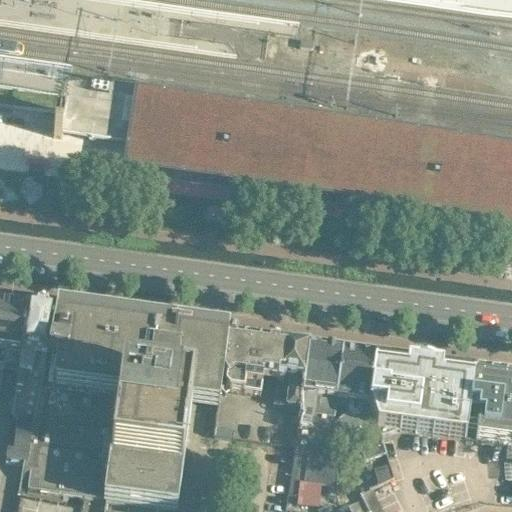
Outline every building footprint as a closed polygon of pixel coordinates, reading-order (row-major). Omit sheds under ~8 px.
[(0,88),(1,89),(0,97),(0,107),(56,115),(56,114),(65,115),(67,98),(68,98),(70,81),(43,77),(0,70),(0,88)] [(65,115),(64,117),(84,120),(87,101),(68,98),(67,98),(65,115)] [(105,104),(87,101),(84,120),(102,123),(105,104)] [(105,104),(102,123),(128,127),(130,128),(133,108),(111,105),(105,104)] [(161,113),(133,108),(130,128),(148,130),(161,113)] [(511,238),(511,165),(162,113),(161,113),(148,130),(130,128),(128,127),(127,133),(125,147),(122,172),(437,219),(511,238)] [(19,371),(27,312),(0,307),(0,386),(2,369),(18,371),(19,371)] [(5,465),(25,468),(53,315),(27,312),(19,371),(18,371),(11,418),(18,419),(12,456),(6,455),(5,465)] [(56,316),(53,315),(25,468),(31,469),(28,493),(39,494),(84,500),(169,511),(175,511),(189,407),(203,409),(217,411),(219,392),(226,341),(227,341),(227,339),(212,337),(176,332),(57,315),(56,318),(55,318),(56,316)] [(260,398),(262,383),(269,384),(276,384),(281,347),(274,346),(267,345),(251,343),(228,340),(227,341),(226,341),(219,392),(222,393),(225,397),(229,394),(244,396),(260,398)] [(301,411),(310,351),(281,347),(276,384),(273,407),(301,411)] [(301,411),(287,499),(296,500),(299,485),(320,488),(336,490),(334,443),(334,424),(334,418),(336,402),(335,402),(342,355),(310,351),(301,411)] [(351,409),(334,424),(334,443),(348,438),(360,449),(364,464),(385,458),(376,430),(369,408),(367,408),(375,360),(342,355),(335,402),(336,402),(345,407),(351,407),(351,409)] [(369,408),(376,430),(466,442),(475,373),(375,360),(367,408),(369,408)] [(511,378),(475,373),(466,442),(511,447),(511,378)] [(388,469),(374,474),(378,488),(392,481),(388,469)] [(366,511),(381,511),(371,492),(360,497),(366,511)] [(80,511),(81,511),(82,511),(84,500),(39,494),(37,502),(19,499),(16,511),(80,511)]
